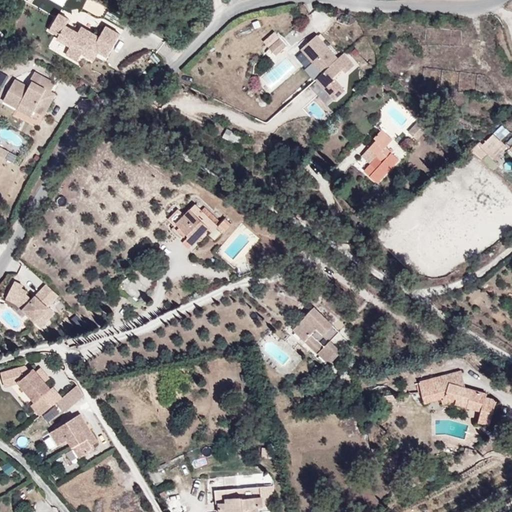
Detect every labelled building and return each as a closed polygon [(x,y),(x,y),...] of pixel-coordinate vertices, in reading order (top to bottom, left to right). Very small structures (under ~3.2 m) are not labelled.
[(94,62),(112,31),(98,24),(92,34),(73,22),(70,28),(58,21),(60,18),(50,11),(40,28),(63,42),(57,51),(73,61),(78,52),(94,62)] [(273,27),(268,39),(274,41),(279,29),(273,27)] [(310,28),(294,41),(315,66),(309,71),(318,81),(328,73),(336,63),(338,66),(346,59),(336,47),(330,52),(310,28)] [(51,76),(28,64),(22,76),(11,71),(0,90),(0,97),(12,104),(14,99),(39,113),(54,86),(47,83),(51,76)] [(423,127),(418,122),(408,132),(416,141),(424,133),(421,129),(423,127)] [(239,144),(242,135),(225,129),(222,138),(239,144)] [(487,156),(503,140),(493,130),(477,146),(487,156)] [(382,133),(377,140),(386,148),(392,141),(382,133)] [(399,159),(377,140),(368,150),(377,157),(379,159),(374,164),(386,174),(399,159)] [(0,156),(13,163),(17,156),(0,146),(0,156)] [(475,155),(481,150),(477,146),(471,152),(475,155)] [(369,165),(377,157),(368,150),(362,158),(369,165)] [(386,174),(374,164),(379,159),(377,157),(369,165),(364,172),(377,183),(386,174)] [(211,213),(184,188),(164,205),(168,210),(176,217),(178,220),(174,223),(182,231),(196,217),(201,222),(211,213)] [(352,220),(359,213),(351,206),(345,212),(352,220)] [(176,217),(168,210),(165,212),(172,220),(176,217)] [(181,230),(175,224),(171,227),(178,234),(181,230)] [(389,247),(367,224),(358,231),(379,255),(389,247)] [(273,263),(286,255),(283,249),(269,257),(273,263)] [(54,314),(47,308),(58,296),(46,285),(31,301),(26,295),(27,293),(21,290),(23,286),(14,282),(8,295),(18,300),(16,305),(42,328),(54,314)] [(16,305),(18,300),(8,295),(5,300),(16,305)] [(333,323),(307,298),(285,322),(321,357),(334,343),(323,332),(333,323)] [(63,322),(70,316),(64,310),(57,315),(63,322)] [(429,357),(426,348),(414,350),(416,360),(429,357)] [(244,359),(242,350),(232,352),(234,361),(244,359)] [(457,377),(451,359),(436,363),(437,369),(441,372),(447,376),(457,377)] [(50,393),(42,383),(39,385),(33,378),(24,367),(22,364),(19,367),(15,361),(0,365),(0,373),(2,373),(3,379),(7,378),(23,397),(20,400),(29,411),(50,393)] [(29,363),(24,367),(33,378),(37,374),(29,363)] [(477,391),(478,386),(457,377),(447,376),(441,372),(437,369),(436,363),(410,372),(418,392),(437,386),(447,390),(445,396),(468,407),(465,417),(476,421),(487,395),(477,391)] [(46,398),(54,407),(73,392),(66,381),(46,398)] [(79,425),(69,409),(63,412),(73,428),(79,425)] [(86,437),(79,425),(73,428),(63,412),(38,428),(47,441),(57,435),(68,453),(83,444),(81,440),(86,437)] [(1,467),(7,476),(15,470),(9,461),(1,467)] [(148,463),(142,466),(148,480),(155,477),(148,463)] [(252,484),(206,487),(207,500),(211,500),(211,511),(216,511),(248,511),(248,504),(253,504),(252,484)]
